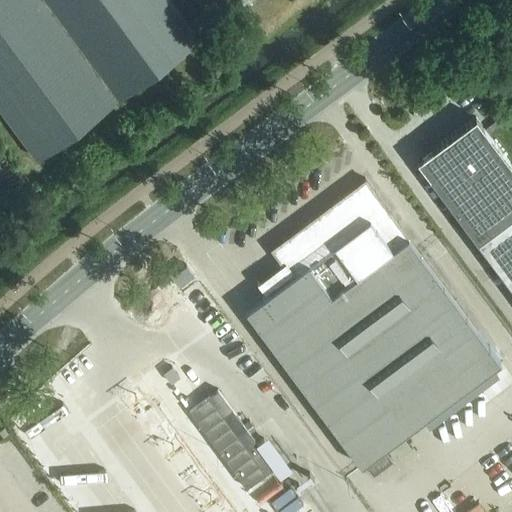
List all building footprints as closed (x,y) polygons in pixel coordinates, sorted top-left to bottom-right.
[(0,0),(0,108),(38,159),(198,39),(168,0),(0,0)] [(417,161),(511,288),(511,165),(476,117),(417,161)] [(246,311),(361,466),(501,362),(365,180),(272,249),(292,277),(246,311)] [(275,467),(218,390),(189,412),(246,489),(275,467)] [(403,437),(387,450),(395,462),(412,449),(403,437)] [(366,466),(373,476),(392,462),(384,452),(366,466)] [(279,503),(283,511),(304,511),(321,504),(312,487),(318,484),(301,453),(284,462),(299,492),(279,503)]
